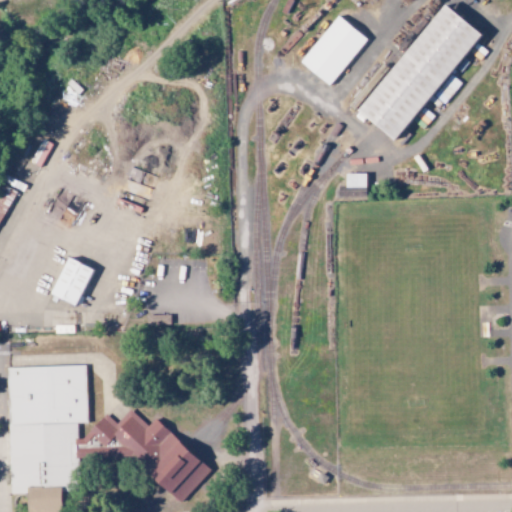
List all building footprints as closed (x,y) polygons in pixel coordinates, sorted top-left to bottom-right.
[(359,111),(397,140),(413,120),(421,126),(428,116),(421,111),(482,31),(444,2),(359,111)] [(300,61),(329,85),(368,39),(339,15),(300,61)] [(366,173),(346,173),(346,188),(339,188),(339,195),(359,195),(359,190),(366,190),(366,173)] [(0,218),(13,189),(0,183),(0,218)] [(93,269),(68,257),(51,294),(76,306),(93,269)] [(148,315),(148,328),(170,328),(170,315),(148,315)] [(4,368),(11,493),(27,492),(27,511),(62,511),(61,492),(80,491),(76,424),(89,423),(86,364),(4,368)]
